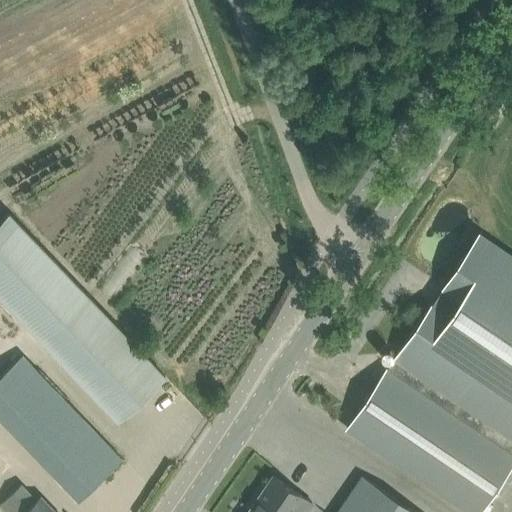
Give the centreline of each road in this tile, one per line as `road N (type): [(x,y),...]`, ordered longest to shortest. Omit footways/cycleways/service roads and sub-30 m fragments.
road 1 (unclassified): [(184,511),(511,28)]
road 2 (track): [(355,258),(330,238),(310,198),(240,0)]
